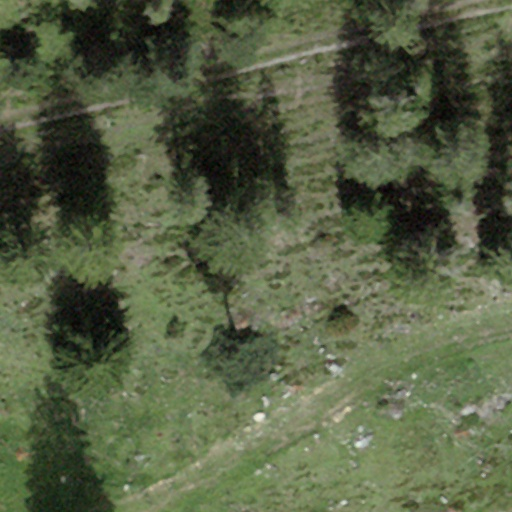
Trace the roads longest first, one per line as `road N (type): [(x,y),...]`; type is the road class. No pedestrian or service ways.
road 1 (track): [(0,122),(511,7)]
road 2 (track): [(511,348),(408,365),(139,511)]
